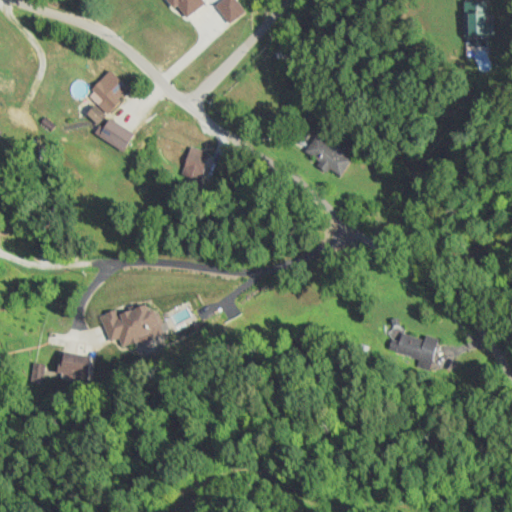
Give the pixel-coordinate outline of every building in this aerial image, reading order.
[(464,2),(464,36),(495,36),(495,25),(485,25),(485,2),(464,2)] [(274,51),(283,63),(292,56),(283,44),(274,51)] [(106,114),(129,91),(109,71),(87,94),(106,114)] [(100,125),(94,134),(123,153),(134,136),(92,108),(86,116),(100,125)] [(304,158),(344,175),(352,154),(312,137),(304,158)] [(210,153),(188,147),(181,175),(202,180),(210,153)] [(101,319),(110,338),(118,334),(124,347),(159,330),(144,299),(101,319)] [(164,313),(174,333),(199,321),(189,301),(164,313)] [(396,351),(432,364),(439,343),(403,330),(396,351)]
